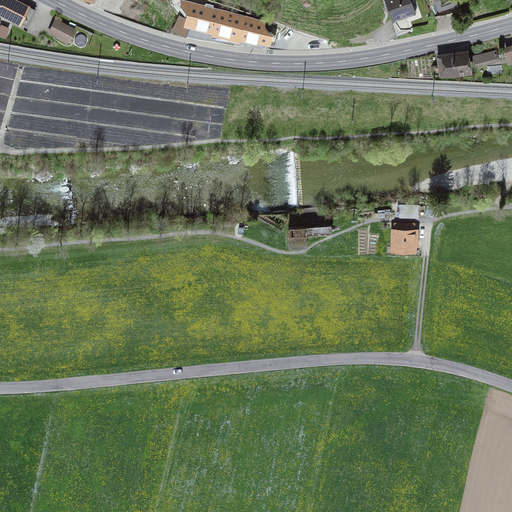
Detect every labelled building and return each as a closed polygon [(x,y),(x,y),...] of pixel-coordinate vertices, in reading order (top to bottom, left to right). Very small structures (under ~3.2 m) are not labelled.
[(0,0),(0,11),(3,14),(10,0),(0,0)] [(16,0),(10,0),(3,14),(27,26),(35,10),(16,0)] [(387,0),(385,1),(397,35),(411,30),(406,17),(416,14),(411,0),(387,0)] [(433,0),(430,1),(435,16),(442,13),(437,0),(433,0)] [(204,12),(200,27),(238,36),(243,15),(202,5),(200,11),(204,12)] [(174,31),(187,37),(194,21),(181,15),(174,31)] [(74,30),(55,20),(49,31),(68,41),(74,30)] [(495,50),(473,56),(475,65),(497,59),(495,50)] [(465,51),(438,55),(441,75),(448,74),(448,72),(467,69),(465,51)] [(400,205),(400,215),(418,215),(418,205),(400,205)] [(394,222),(393,249),(414,249),(414,236),(417,236),(417,229),(414,229),(414,223),(394,222)] [(331,224),(288,227),(290,248),(306,247),(306,235),(332,233),(331,224)]
